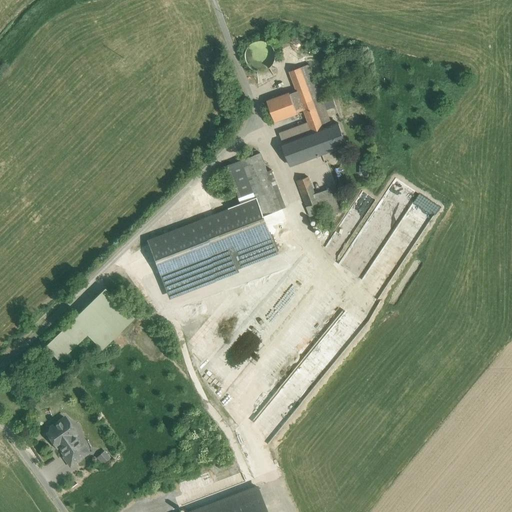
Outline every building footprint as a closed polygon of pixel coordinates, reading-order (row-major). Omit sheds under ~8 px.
[(275,62),(276,56),(274,50),(271,45),(266,41),(260,40),(254,42),(249,45),(246,50),(245,56),(246,62),(249,67),(255,70),(260,71),(266,70),(271,67),(275,62)] [(312,133),(283,143),(291,166),(329,152),(321,130),(323,129),(322,124),(330,121),(309,64),(289,72),(312,133)] [(290,94),(267,102),(274,121),(297,112),(290,94)] [(323,129),(321,130),(329,152),(346,145),(338,124),(323,129)] [(260,153),(242,160),(249,179),(267,171),(260,153)] [(242,160),(227,165),(242,205),(257,199),(249,179),(242,160)] [(267,171),(249,179),(257,199),(263,216),(282,209),(275,190),(279,189),(272,170),(267,171)] [(308,177),(297,181),(306,207),(318,202),(315,194),(308,177)] [(336,186),(315,194),(318,202),(339,194),(336,186)] [(318,202),(306,207),(310,216),(342,205),(339,194),(318,202)] [(278,254),(272,238),(263,216),(257,199),(242,205),(147,241),(169,298),(239,271),(237,268),(277,253),(277,254),(278,254)] [(75,318),(46,346),(59,359),(88,331),(75,318)] [(65,418),(56,424),(55,428),(47,433),(54,443),(57,444),(66,456),(81,445),(71,431),(71,427),(65,418)] [(66,456),(64,457),(70,466),(89,452),(83,444),(81,445),(66,456)] [(103,464),(111,456),(105,449),(97,457),(103,464)] [(188,511),(267,511),(258,486),(188,511)]
